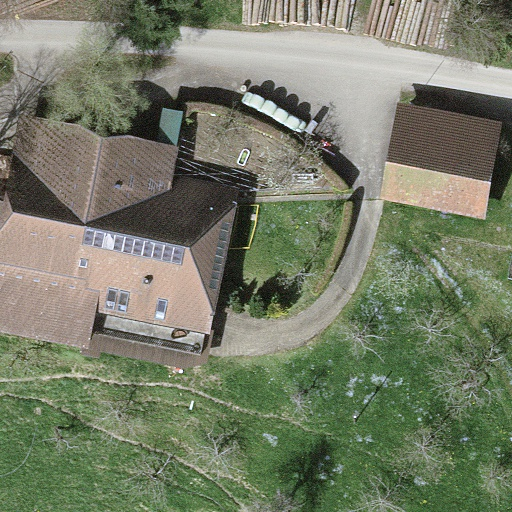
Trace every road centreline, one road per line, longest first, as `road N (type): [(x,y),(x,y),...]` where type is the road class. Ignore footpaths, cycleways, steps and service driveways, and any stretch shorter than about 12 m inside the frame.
road 1 (unclassified): [(0,37),(384,63),(511,84)]
road 2 (track): [(0,103),(173,76),(205,47)]
